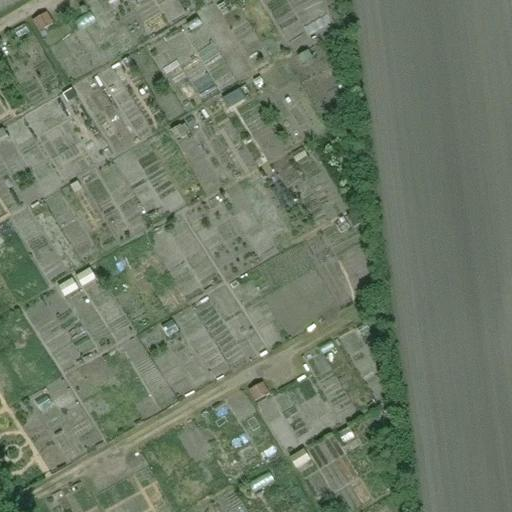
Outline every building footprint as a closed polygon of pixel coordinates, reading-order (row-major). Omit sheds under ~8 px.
[(109,0),(93,0),(100,14),(113,7),(109,0)] [(106,72),(114,92),(126,88),(118,67),(106,72)] [(185,100),(201,91),(196,81),(180,89),(185,100)] [(230,104),(247,95),(242,85),(225,94),(230,104)] [(318,145),(329,169),(349,160),(337,136),(318,145)] [(121,170),(90,186),(125,251),(118,254),(136,289),(139,287),(148,306),(168,295),(154,269),(169,261),(121,170)] [(39,219),(60,244),(87,222),(64,195),(52,204),(54,206),(39,219)] [(57,323),(77,312),(65,291),(45,302),(57,323)] [(99,302),(114,336),(125,331),(109,297),(99,302)] [(342,350),(349,363),(368,353),(362,340),(342,350)] [(167,342),(157,348),(166,365),(176,360),(167,342)] [(48,387),(64,381),(54,356),(38,363),(48,387)] [(225,425),(209,431),(219,462),(235,456),(225,425)] [(202,465),(215,460),(209,447),(197,452),(202,465)] [(287,499),(307,493),(298,466),(279,473),(287,499)] [(179,476),(167,485),(178,497),(189,488),(179,476)] [(245,495),(253,511),(267,506),(258,488),(245,495)] [(275,511),(299,511),(293,501),(275,511)]
